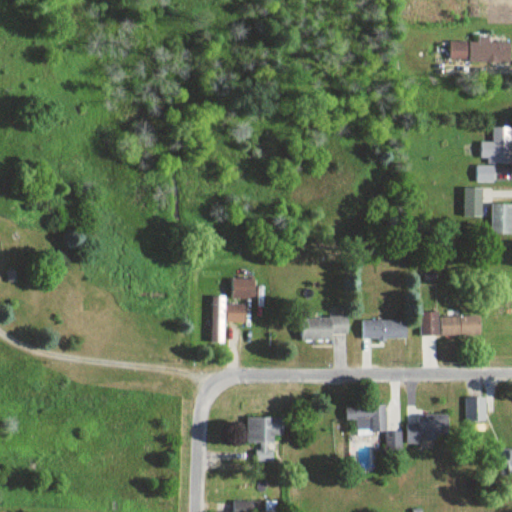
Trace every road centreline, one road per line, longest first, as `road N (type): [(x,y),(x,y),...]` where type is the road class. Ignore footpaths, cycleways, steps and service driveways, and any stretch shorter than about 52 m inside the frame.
road 1 (residential): [(511,379),(209,382)]
road 2 (residential): [(209,382),(0,339)]
road 3 (residential): [(194,511),(199,409),(209,382)]
